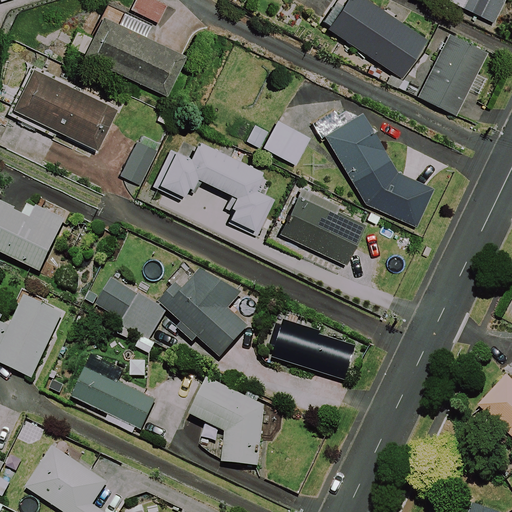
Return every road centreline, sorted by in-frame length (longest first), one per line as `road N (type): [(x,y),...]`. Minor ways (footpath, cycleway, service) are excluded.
road 1 (unknown): [(423,352),(0,149)]
road 2 (residential): [(511,168),(346,511)]
road 3 (unknown): [(511,152),(189,0)]
